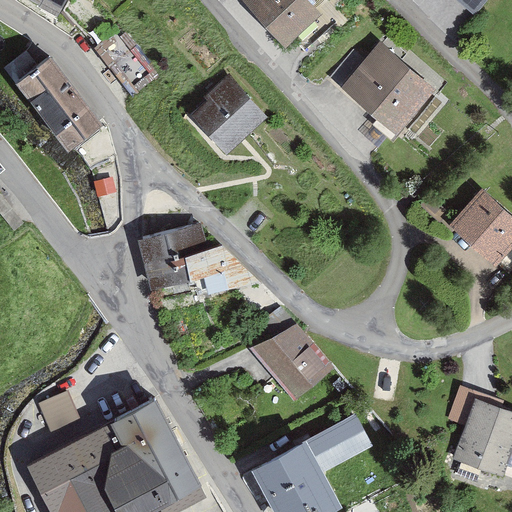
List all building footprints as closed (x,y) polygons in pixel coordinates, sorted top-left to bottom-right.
[(45,0),(71,14),(78,0),(45,0)] [(253,0),(297,46),(331,13),(318,0),(253,0)] [(459,0),(474,12),(484,0),(459,0)] [(349,86),(405,134),(444,91),(388,42),(349,86)] [(30,45),(13,63),(27,76),(44,58),(30,45)] [(25,83),(80,151),(117,121),(61,53),(25,83)] [(226,154),(264,118),(227,80),(190,116),(226,154)] [(455,225),(500,266),(511,253),(511,211),(487,189),(455,225)] [(154,286),(202,276),(203,284),(210,283),(213,292),(253,283),(249,265),(233,269),(228,244),(205,249),(199,223),(143,236),(154,286)] [(259,344),(300,399),(336,372),(295,317),(259,344)] [(74,386),(43,399),(54,427),(86,414),(74,386)] [(504,476),(511,454),(511,407),(479,396),(457,460),(504,476)] [(27,468),(49,511),(132,511),(121,489),(146,476),(163,508),(206,485),(161,399),(27,468)] [(262,467),(286,511),(332,511),(348,504),(330,471),(373,446),(355,414),(262,467)]
